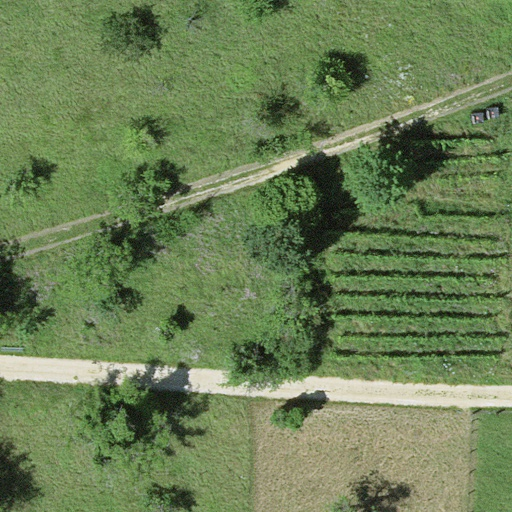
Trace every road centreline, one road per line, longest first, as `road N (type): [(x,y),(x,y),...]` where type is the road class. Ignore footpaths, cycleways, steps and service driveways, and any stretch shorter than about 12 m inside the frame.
road 1 (track): [(511,86),(414,127),(0,254)]
road 2 (track): [(511,394),(0,365)]
